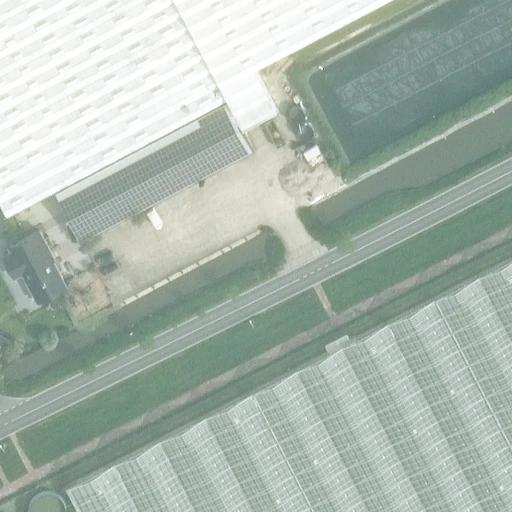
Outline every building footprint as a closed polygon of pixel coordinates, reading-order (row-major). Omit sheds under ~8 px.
[(0,0),(0,202),(7,215),(54,190),(260,79),(254,67),(381,0),(0,0)] [(277,111),(260,79),(54,190),(80,239),(253,148),(243,129),(277,111)] [(9,270),(13,275),(14,276),(22,272),(37,300),(66,285),(50,255),(52,254),(39,230),(8,246),(11,251),(3,255),(4,257),(5,264),(9,270)] [(511,511),(511,255),(65,485),(79,511),(511,511)] [(0,355),(9,341),(0,335),(0,355)]
